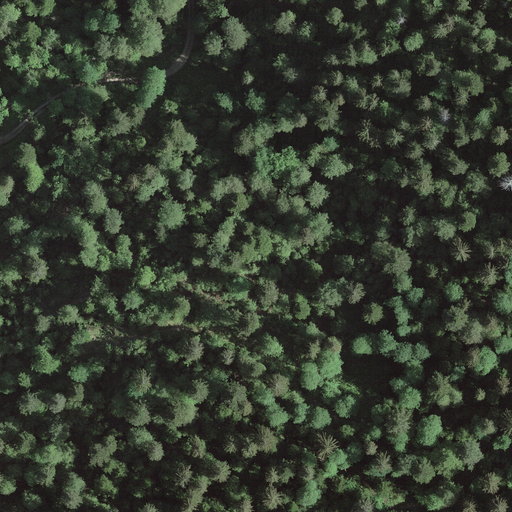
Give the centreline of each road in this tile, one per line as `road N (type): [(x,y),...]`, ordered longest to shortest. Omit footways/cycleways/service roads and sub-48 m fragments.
road 1 (track): [(0,397),(69,371),(109,338),(184,323),(269,350),(317,401),(341,413),(414,427),(448,409),(511,342)]
road 2 (track): [(190,0),(186,48),(170,72),(51,101),(0,139)]
